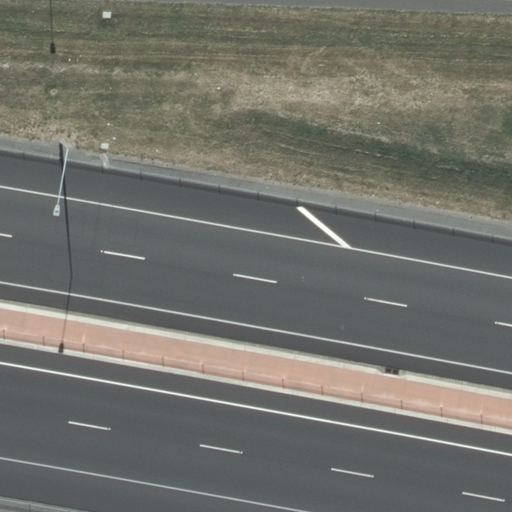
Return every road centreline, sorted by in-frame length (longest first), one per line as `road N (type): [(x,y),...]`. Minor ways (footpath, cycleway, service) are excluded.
road 1 (motorway): [(0,229),(511,324)]
road 2 (motorway): [(511,505),(0,420)]
